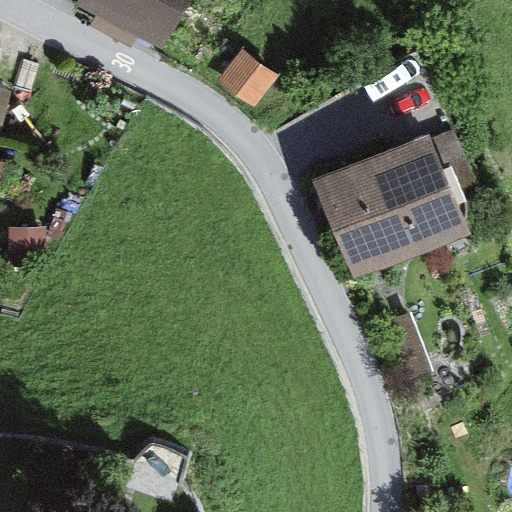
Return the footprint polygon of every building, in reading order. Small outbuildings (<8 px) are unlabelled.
[(202,0),(102,0),(101,4),(177,46),(202,0)] [(0,92),(16,44),(0,38),(0,92)] [(288,70),(253,46),(229,80),(264,104),(288,70)] [(457,119),(330,170),(370,268),(497,217),(457,119)] [(15,162),(0,158),(0,208),(3,209),(15,162)] [(440,368),(417,310),(384,324),(408,381),(440,368)]
